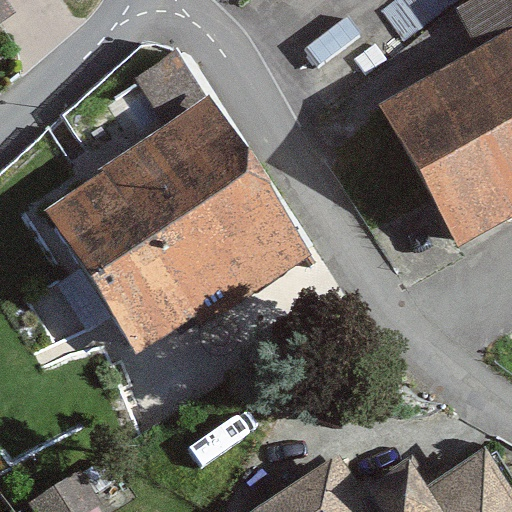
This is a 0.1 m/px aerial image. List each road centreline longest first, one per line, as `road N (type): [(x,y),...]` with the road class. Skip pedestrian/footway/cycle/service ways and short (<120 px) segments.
road 1 (track): [(164,0),(216,44),(428,366),(511,405)]
road 2 (residential): [(0,126),(147,0)]
road 3 (residential): [(401,0),(254,103)]
